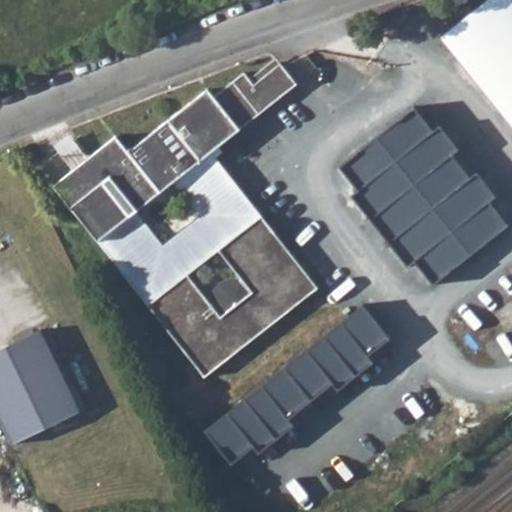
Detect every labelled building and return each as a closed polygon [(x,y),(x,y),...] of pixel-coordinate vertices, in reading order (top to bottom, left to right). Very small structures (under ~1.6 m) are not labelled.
[(511,4),(508,0),(486,0),(438,38),(511,126),(511,4)] [(278,65),(252,85),(242,74),(212,97),(206,89),(127,152),(115,137),(51,186),(205,376),(314,288),(208,155),(294,85),(278,65)] [(296,87),(263,114),(302,161),(335,134),(296,87)] [(434,130),(415,107),(339,166),(360,192),(353,198),(408,268),(419,265),(435,286),(510,227),(491,204),(497,199),(479,176),(471,182),(451,155),(459,149),(440,125),(434,130)] [(362,300),(194,425),(226,469),(252,450),(260,455),(293,429),(287,422),(332,385),(342,391),(376,365),(371,358),(394,341),(362,300)] [(40,330),(0,348),(0,422),(10,444),(78,412),(40,330)] [(274,448),(243,474),(260,495),(291,468),(274,448)]
